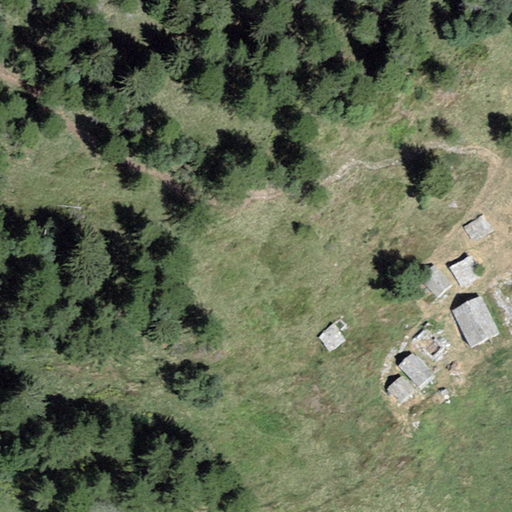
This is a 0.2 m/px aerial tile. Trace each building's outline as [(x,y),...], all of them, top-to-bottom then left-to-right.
[(492,232),(482,216),(462,229),(472,245),(492,232)] [(483,280),(471,258),(450,270),(462,291),(483,280)] [(454,287),(434,267),(419,281),(438,302),(454,287)] [(501,336),(481,297),(453,311),(473,351),(501,336)] [(346,343),(334,326),(318,338),(330,354),(346,343)] [(434,377),(412,354),(397,368),(419,391),(434,377)] [(416,394),(402,378),(387,390),(402,406),(416,394)]
